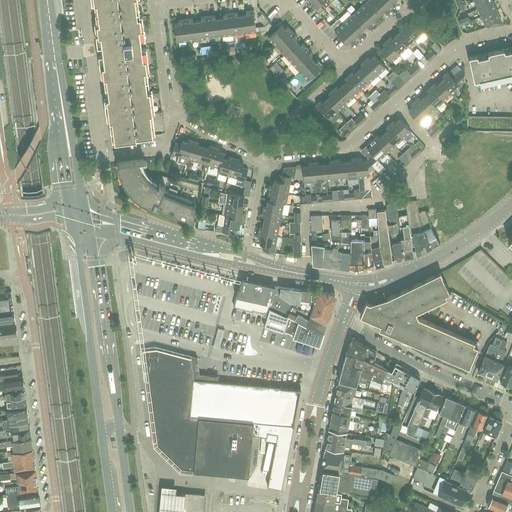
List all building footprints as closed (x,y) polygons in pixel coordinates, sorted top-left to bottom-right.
[(93,0),(99,44),(97,44),(97,45),(100,45),(100,49),(101,53),(98,54),(98,55),(101,55),(109,119),(112,140),(131,138),(131,139),(132,139),(132,138),(155,135),(155,134),(153,134),(151,124),(150,113),(152,113),(151,102),(150,92),(147,92),(146,82),(144,71),(147,71),(145,60),(144,49),(146,49),(146,48),(144,48),(143,44),(143,39),(145,39),(145,38),(143,38),(141,27),(140,17),(137,17),(136,6),(135,0),(93,0)] [(311,0),(312,1),(310,3),(315,9),(323,0),(311,0)] [(377,16),(380,13),(368,0),(360,7),(374,23),(380,18),(377,16)] [(386,12),(391,8),(384,0),(368,0),(380,13),(384,10),(386,12)] [(494,4),(492,0),(475,0),(474,1),(478,9),(494,4)] [(478,9),(482,19),(498,13),(494,4),(478,9)] [(369,28),(374,23),(360,7),(352,15),(363,28),(367,25),(369,28)] [(242,15),(245,33),(256,31),(253,10),(246,11),(246,15),(242,15)] [(233,34),(245,33),(242,15),(238,16),(237,12),(231,13),(233,34)] [(222,36),(233,34),(231,13),(223,14),(224,18),(220,18),(222,36)] [(482,19),(486,27),(502,22),(498,13),(482,19)] [(208,16),(211,37),(222,36),(220,18),(215,19),(215,15),(208,16)] [(360,31),(363,28),(352,15),(343,23),(357,39),(363,34),(360,31)] [(199,39),(211,37),(208,16),(201,17),(201,21),(197,21),(199,39)] [(458,21),(460,25),(470,21),(468,17),(458,21)] [(185,19),(188,40),(199,39),(197,21),(193,22),(192,18),(185,19)] [(176,42),(188,40),(185,19),(178,20),(179,24),(174,24),(176,42)] [(407,22),(403,26),(416,40),(424,32),(413,20),(409,24),(407,22)] [(343,23),(335,31),(346,44),(350,41),(352,43),(357,39),(343,23)] [(276,46),(292,32),(287,26),(285,29),(282,25),(269,37),(276,46)] [(401,31),(397,35),(408,47),(416,40),(403,26),(399,29),(401,31)] [(292,32),(276,46),(284,54),(297,42),(294,39),(297,37),(292,32)] [(391,37),(387,40),(400,54),(408,47),(397,35),(393,38),(391,37)] [(400,54),(387,40),(383,44),(385,46),(380,50),(392,62),(400,54)] [(297,42),(284,54),(292,63),(308,49),(303,43),(300,46),(297,42)] [(438,53),(442,50),(435,42),(431,45),(438,53)] [(300,71),(313,59),(310,56),(312,54),(308,49),(292,63),(300,71)] [(511,117),(467,117),(467,123),(467,129),(511,130),(511,49),(505,51),(504,49),(488,52),(488,55),(478,57),(477,55),(469,57),(474,81),(477,80),(511,72),(511,117)] [(365,60),(377,74),(386,67),(375,55),(370,59),(368,57),(365,60)] [(313,59),(300,71),(307,80),(323,66),(318,60),(315,63),(313,59)] [(362,66),(358,70),(369,82),(377,74),(365,60),(361,64),(362,66)] [(456,65),(448,73),(452,77),(460,70),(456,65)] [(445,77),(441,81),(452,93),(465,81),(464,66),(460,70),(452,77),(448,73),(447,72),(443,75),(445,77)] [(353,71),(349,75),(361,89),(369,82),(358,70),(354,73),(353,71)] [(399,75),(405,83),(413,76),(409,72),(408,70),(404,70),(399,75)] [(361,89),(349,75),(345,79),(346,80),(342,84),(353,96),(361,89)] [(394,85),(390,88),(394,93),(405,83),(399,75),(398,75),(391,82),(394,85)] [(431,86),(444,101),(452,93),(441,81),(437,85),(435,83),(431,86)] [(337,86),(333,90),(345,104),(353,96),(342,84),(338,88),(337,86)] [(429,92),(425,96),(436,108),(437,107),(441,112),(447,106),(443,102),(444,101),(431,86),(427,90),(429,92)] [(330,95),(326,99),(338,111),(345,104),(333,90),(329,93),(330,95)] [(382,104),(386,100),(380,93),(376,97),(378,100),(382,104)] [(419,97),(415,101),(428,115),(430,118),(438,111),(436,108),(425,96),(421,99),(419,97)] [(338,111),(326,99),(322,102),(321,100),(316,104),(333,122),(341,115),(338,111)] [(409,110),(420,123),(428,115),(415,101),(411,105),(413,107),(409,110)] [(411,131),(400,119),(395,122),(394,120),(390,124),(403,138),(411,131)] [(388,130),(384,133),(395,145),(403,138),(390,124),(386,128),(388,130)] [(428,132),(433,137),(441,130),(436,125),(428,132)] [(378,135),(374,139),(387,153),(395,145),(384,133),(379,137),(378,135)] [(186,165),(193,140),(188,139),(188,142),(182,140),(181,144),(175,142),(172,154),(179,156),(177,162),(186,165)] [(379,160),(387,153),(374,139),(370,142),(372,144),(367,148),(373,154),(368,159),(375,167),(375,166),(382,175),(388,170),(379,160)] [(192,160),(198,162),(203,146),(198,145),(198,142),(193,140),(186,165),(190,166),(192,160)] [(436,213),(431,217),(445,235),(446,235),(448,238),(448,237),(446,235),(451,231),(453,234),(460,228),(467,223),(465,220),(470,217),(468,214),(473,210),(475,213),(476,213),(489,203),(494,198),(493,196),(491,194),(496,190),(498,192),(511,182),(510,179),(511,177),(511,144),(507,149),(503,152),(498,155),(500,157),(496,160),(492,163),(484,169),(481,172),(476,176),(477,178),(474,181),(470,183),(462,190),(458,193),(453,196),(455,198),(451,201),(448,204),(444,207),(439,211),(436,213)] [(206,173),(209,165),(214,147),(209,145),(208,148),(203,146),(198,162),(205,164),(203,171),(206,173)] [(413,150),(418,155),(421,151),(417,146),(413,150)] [(219,168),(224,152),(219,151),(219,148),(214,147),(209,165),(219,168)] [(409,153),(414,158),(418,155),(413,150),(409,153)] [(218,173),(228,176),(233,158),(228,156),(228,159),(223,157),(224,152),(219,168),(218,173)] [(375,167),(368,159),(367,160),(362,160),(361,157),(356,158),(358,177),(359,189),(359,192),(365,191),(364,176),(369,176),(369,172),(375,167)] [(243,186),(244,181),(248,169),(242,167),(243,163),(238,162),(239,159),(233,158),(228,176),(237,178),(235,184),(243,186)] [(351,161),(346,162),(347,178),(358,177),(356,158),(351,158),(351,161)] [(347,178),(346,162),(340,162),(340,159),(335,160),(336,179),(347,178)] [(139,160),(117,163),(117,164),(120,164),(121,170),(118,171),(120,174),(123,182),(125,180),(129,186),(126,188),(132,194),(136,198),(142,202),(152,207),(151,208),(156,210),(157,207),(193,222),(196,203),(163,190),(165,185),(159,182),(158,185),(154,183),(149,180),(142,171),(139,161),(139,160)] [(330,163),(324,164),(326,180),(336,179),(335,160),(329,160),(330,163)] [(318,161),(313,162),(315,181),(326,180),(324,164),(319,164),(318,161)] [(308,165),(302,166),(304,180),(304,182),(315,181),(313,162),(308,162),(308,165)] [(270,185),(269,190),(288,194),(291,177),(294,178),(304,180),(302,166),(302,164),(296,164),(296,166),(284,167),(282,175),(279,174),(278,180),(274,179),(273,185),(270,185)] [(168,176),(166,181),(198,190),(198,184),(168,176)] [(349,193),(349,199),(360,198),(359,192),(359,189),(353,190),(354,193),(349,193)] [(271,195),(270,201),(284,204),(286,204),(288,194),(269,190),(268,195),(271,195)] [(244,196),(227,193),(226,204),(245,207),(245,202),(243,201),(244,196)] [(264,205),(263,210),(281,214),(284,204),(270,201),(268,200),(266,206),(264,205)] [(417,200),(405,202),(407,213),(408,213),(411,233),(413,233),(416,250),(417,254),(432,246),(428,240),(426,237),(423,231),(420,221),(418,211),(417,200)] [(397,203),(386,204),(387,209),(388,215),(390,233),(398,232),(397,225),(400,224),(399,216),(398,216),(397,203)] [(226,204),(224,215),(243,218),(244,212),(241,212),(242,207),(245,207),(226,204)] [(368,218),(377,218),(377,210),(377,208),(368,209),(368,215),(368,218)] [(385,209),(377,210),(377,218),(378,231),(380,247),(383,264),(392,261),(386,219),(385,209)] [(279,225),(281,214),(263,210),(262,216),(264,216),(263,222),(279,225)] [(407,214),(399,216),(400,224),(402,241),(404,258),(413,255),(410,233),(411,233),(408,213),(407,213),(407,214)] [(216,231),(234,233),(234,227),(239,228),(240,222),(242,223),(243,218),(224,215),(219,214),(217,224),(216,231)] [(312,244),(313,260),(313,263),(321,265),(323,249),(323,243),(317,243),(316,230),(323,229),(322,215),(310,215),(312,244)] [(341,215),(341,225),(351,225),(351,215),(341,215)] [(332,250),(329,266),(339,267),(341,252),(342,243),(342,234),(340,234),(339,219),(331,220),(331,234),(331,235),(332,243),(332,250)] [(260,226),(259,232),(277,235),(279,225),(263,222),(262,227),(260,226)] [(432,227),(423,231),(426,237),(428,240),(432,246),(440,242),(432,227)] [(376,235),(370,235),(371,248),(371,251),(375,266),(383,264),(380,247),(378,231),(376,231),(376,235)] [(274,252),(277,235),(259,232),(258,237),(260,237),(259,243),(264,244),(262,250),(274,252)] [(396,234),(391,235),(392,242),(394,260),(404,258),(402,241),(397,241),(396,234)] [(349,269),(363,269),(365,236),(364,235),(364,239),(351,239),(351,244),(351,247),(348,269),(349,269)] [(365,236),(363,269),(364,269),(375,266),(371,251),(371,248),(370,235),(365,236)] [(323,249),(321,265),(322,265),(329,266),(332,250),(332,243),(330,243),(324,243),(323,243),(323,249)] [(341,252),(339,267),(348,269),(351,247),(351,244),(342,243),(341,252)] [(504,278),(509,275),(497,257),(492,261),(504,278)] [(366,301),(360,316),(364,318),(376,323),(375,326),(374,327),(413,343),(416,344),(417,341),(422,343),(421,347),(429,350),(430,347),(435,349),(434,352),(442,356),(443,352),(449,355),(447,358),(455,361),(457,358),(462,360),(460,364),(469,367),(478,347),(473,345),(474,342),(475,342),(420,318),(418,318),(416,313),(422,310),(447,298),(446,296),(445,295),(448,293),(449,293),(448,290),(440,272),(387,298),(389,301),(378,307),(370,303),(366,301)] [(238,288),(233,305),(264,313),(264,311),(268,312),(269,307),(286,315),(285,315),(289,317),(295,320),(299,322),(306,326),(323,333),(326,325),(335,297),(333,294),(319,292),(311,291),(302,290),(281,287),(275,286),(242,279),(242,278),(239,289),(238,288)] [(0,303),(12,302),(11,292),(0,293),(0,303)] [(0,314),(14,312),(12,302),(0,303),(0,314)] [(266,319),(264,326),(274,330),(284,333),(284,331),(289,317),(285,315),(286,315),(269,307),(268,312),(266,319)] [(0,324),(15,323),(14,312),(0,314),(0,324)] [(289,317),(284,331),(294,335),(293,337),(319,345),(323,333),(306,326),(299,322),(295,320),(289,317)] [(0,337),(2,337),(3,343),(16,341),(15,335),(17,335),(15,324),(0,326),(0,337)] [(376,351),(352,336),(346,353),(363,358),(363,359),(373,363),(375,357),(376,351)] [(495,337),(492,345),(490,344),(485,355),(478,371),(479,372),(480,373),(482,374),(484,374),(487,375),(496,354),(502,340),(495,337)] [(504,363),(501,362),(506,351),(504,350),(507,342),(502,340),(496,354),(487,375),(491,377),(492,378),(494,379),(496,379),(497,379),(504,363)] [(300,343),(298,349),(307,352),(309,346),(300,343)] [(142,350),(146,380),(155,445),(180,470),(181,470),(204,473),(204,472),(248,476),(252,435),(254,423),(189,417),(193,379),(194,379),(192,364),(191,357),(172,352),(157,349),(156,348),(143,350),(142,350)] [(346,353),(338,381),(368,388),(370,378),(381,383),(383,383),(380,392),(386,393),(391,394),(392,383),(391,383),(391,380),(384,377),(387,370),(373,363),(363,359),(363,358),(346,353)] [(408,370),(396,363),(391,372),(387,370),(384,377),(391,380),(396,382),(402,385),(401,388),(403,389),(404,386),(411,373),(407,371),(408,370)] [(511,366),(507,365),(501,381),(502,381),(501,383),(506,385),(507,383),(510,385),(511,380),(511,366)] [(5,390),(24,388),(22,377),(18,377),(17,373),(0,375),(0,391),(5,390)] [(419,378),(420,377),(416,374),(415,375),(411,373),(404,386),(403,389),(400,393),(398,403),(402,406),(407,397),(404,396),(408,389),(413,391),(420,378),(419,378)] [(193,379),(189,417),(254,423),(252,435),(260,436),(267,437),(267,438),(276,440),(267,486),(282,489),(300,394),(301,389),(218,381),(194,379),(193,379)] [(338,383),(336,392),(354,396),(356,387),(338,383)] [(422,416),(433,391),(424,387),(418,401),(413,412),(415,413),(411,424),(418,427),(422,416)] [(0,397),(0,400),(2,400),(7,399),(25,397),(24,388),(5,390),(6,396),(0,396),(0,397)] [(433,391),(422,416),(427,418),(432,407),(437,409),(443,395),(433,391)] [(336,392),(334,401),(352,405),(353,400),(354,396),(336,392)] [(25,397),(7,399),(8,408),(26,406),(25,397)] [(439,426),(443,428),(448,416),(455,400),(452,399),(451,398),(449,397),(447,397),(446,397),(439,413),(444,415),(439,426)] [(455,400),(448,416),(443,428),(439,438),(443,440),(449,427),(454,429),(458,420),(464,405),(463,404),(462,402),(460,401),(458,402),(455,400)] [(361,413),(362,408),(352,406),(352,405),(334,401),(332,411),(350,414),(351,411),(361,413)] [(385,404),(379,402),(379,403),(377,411),(386,413),(388,404),(385,404)] [(459,421),(450,442),(455,445),(465,423),(469,425),(476,410),(466,405),(459,421)] [(28,417),(27,407),(7,410),(8,420),(28,417)] [(462,447),(460,451),(466,454),(468,449),(477,427),(481,429),(487,415),(477,410),(471,425),(462,447)] [(330,421),(348,424),(349,421),(358,423),(359,417),(350,415),(350,414),(332,411),(330,421)] [(496,436),(502,421),(500,420),(500,418),(497,417),(495,418),(489,415),(483,430),(496,436)] [(10,429),(29,426),(28,417),(8,420),(2,420),(3,431),(5,430),(10,429)] [(331,425),(330,430),(337,431),(338,426),(347,428),(348,424),(330,421),(330,425),(331,425)] [(379,421),(378,429),(385,430),(386,422),(379,421)] [(389,455),(396,438),(402,426),(394,423),(391,434),(390,434),(386,453),(389,455)] [(414,434),(426,439),(429,432),(417,427),(414,434)] [(31,438),(29,428),(11,431),(8,432),(6,432),(5,430),(3,431),(0,431),(0,438),(10,437),(12,437),(12,440),(31,438)] [(337,431),(330,430),(328,430),(327,440),(345,443),(352,444),(352,443),(370,446),(371,441),(353,438),(353,439),(346,438),(347,433),(337,431)] [(386,453),(390,434),(385,432),(382,452),(386,453)] [(0,447),(13,446),(13,450),(32,447),(31,438),(12,440),(0,441),(0,447)] [(414,465),(418,458),(422,449),(396,438),(389,455),(390,455),(414,465)] [(325,449),(343,452),(344,447),(352,448),(352,444),(345,443),(327,440),(325,449)] [(34,458),(32,449),(12,452),(13,461),(34,458)] [(321,469),(339,473),(378,479),(380,479),(390,484),(394,475),(383,471),(381,470),(380,470),(354,465),(355,462),(351,461),(351,455),(344,454),(325,450),(321,469)] [(390,455),(389,455),(386,453),(382,452),(381,458),(388,461),(390,455)] [(438,464),(441,457),(433,453),(430,460),(438,464)] [(3,468),(14,467),(15,471),(35,468),(34,458),(13,461),(13,462),(2,463),(3,468)] [(417,467),(425,470),(425,469),(428,462),(418,458),(414,465),(417,467)] [(428,462),(425,469),(433,473),(436,466),(429,463),(428,462)] [(417,467),(412,478),(423,483),(428,471),(425,470),(417,467)] [(321,469),(320,479),(337,482),(339,473),(321,469)] [(467,469),(463,477),(476,482),(479,474),(467,469)] [(17,482),(37,480),(35,470),(0,475),(1,480),(12,479),(17,478),(17,482)] [(511,476),(511,475),(502,471),(494,490),(495,491),(492,496),(507,502),(511,504),(511,481),(510,481),(511,476)] [(339,473),(337,482),(320,479),(318,488),(355,494),(355,495),(375,498),(377,479),(378,479),(339,473)] [(472,490),(476,482),(463,477),(460,485),(472,490)] [(37,480),(17,482),(18,486),(5,488),(6,494),(19,492),(38,490),(37,480)] [(460,504),(466,490),(445,480),(439,495),(460,504)] [(176,489),(161,487),(159,511),(184,511),(186,496),(176,495),(176,489)] [(318,490),(316,499),(347,504),(348,499),(341,498),(341,494),(336,493),(318,490)] [(8,509),(20,507),(40,504),(38,494),(19,497),(19,492),(6,494),(8,509)] [(183,494),(181,511),(203,511),(205,496),(183,494)] [(490,500),(488,505),(489,505),(488,507),(499,511),(503,511),(505,509),(511,511),(511,504),(507,502),(492,496),(490,501),(490,500)] [(347,504),(316,499),(315,509),(334,511),(351,511),(351,509),(347,508),(347,504)] [(438,511),(415,502),(413,507),(425,511),(452,511),(441,507),(438,511)]
